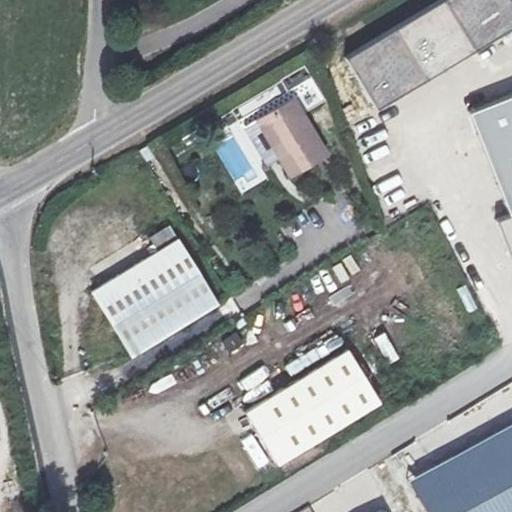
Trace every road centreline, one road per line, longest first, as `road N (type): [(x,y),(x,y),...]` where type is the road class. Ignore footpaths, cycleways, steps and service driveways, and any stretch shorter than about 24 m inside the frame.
road 1 (tertiary): [(0,223),(69,511)]
road 2 (tertiary): [(322,0),(100,130)]
road 3 (unclassified): [(95,0),(100,130)]
